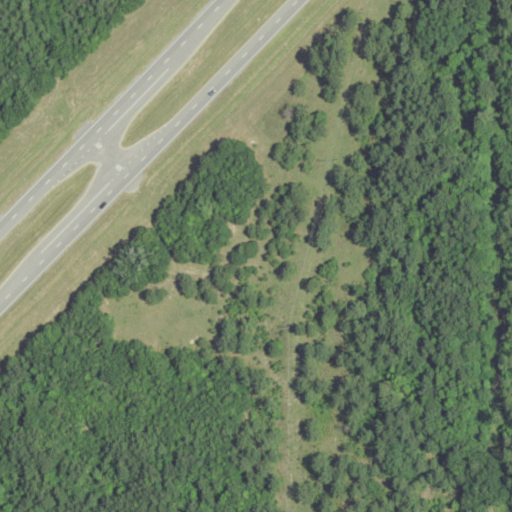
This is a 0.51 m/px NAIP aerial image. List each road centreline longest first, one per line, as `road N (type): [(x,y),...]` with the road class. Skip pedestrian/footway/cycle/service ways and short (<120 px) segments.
road 1 (trunk): [(0,306),(297,0)]
road 2 (trunk): [(225,0),(0,230)]
